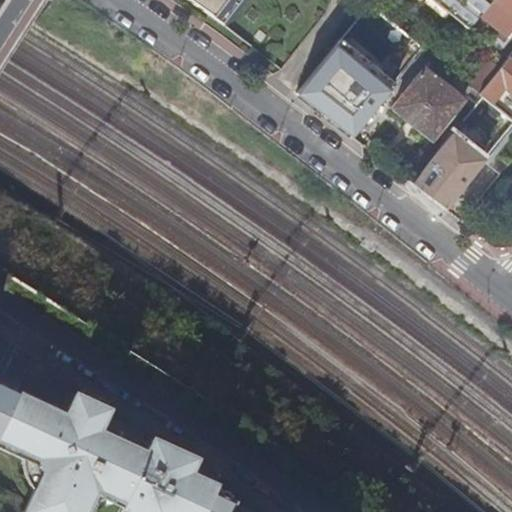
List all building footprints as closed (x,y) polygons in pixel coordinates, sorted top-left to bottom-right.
[(189,0),(216,19),(231,0),(189,0)] [(240,0),(231,0),(216,19),(222,23),(240,0)] [(434,0),(468,28),(472,23),(444,0),(434,0)] [(482,11),(490,0),(444,0),(472,23),(482,11)] [(511,0),(490,0),(482,11),(495,20),(489,27),(504,40),(511,28),(511,0)] [(399,77),(343,32),(305,79),(360,124),(399,77)] [(471,107),(482,95),(479,92),(463,79),(440,61),(423,47),(405,70),(414,77),(391,107),(430,138),(461,99),(471,107)] [(479,92),(499,68),(483,55),(463,79),(479,92)] [(511,60),(508,57),(499,68),(479,92),(482,95),(511,120),(511,60)] [(427,193),(444,207),(497,142),(511,123),(511,120),(482,95),(471,107),(410,181),(427,193)] [(0,429),(17,392),(0,384),(0,429)] [(218,478),(191,463),(181,458),(185,452),(163,441),(159,447),(150,442),(146,450),(139,446),(143,437),(102,418),(107,406),(97,403),(92,404),(86,402),(84,396),(75,392),(65,414),(17,392),(0,429),(0,446),(35,463),(40,480),(29,504),(25,511),(84,511),(89,503),(106,493),(122,501),(116,511),(202,511),(211,492),(218,478)] [(159,447),(163,441),(153,436),(150,442),(159,447)] [(191,463),(194,458),(194,457),(185,452),(181,458),(191,463)] [(227,511),(232,502),(211,492),(202,511),(227,511)]
